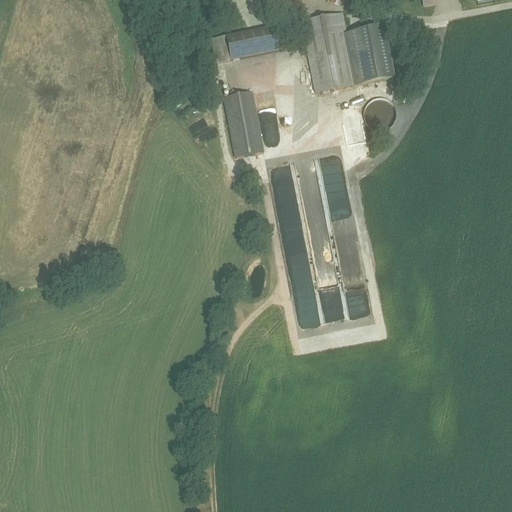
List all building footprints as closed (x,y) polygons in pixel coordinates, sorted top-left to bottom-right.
[(422,0),(425,10),(438,7),(436,0),(422,0)] [(340,19),(298,27),(312,100),(394,85),(384,34),(344,42),(340,19)] [(216,38),(220,65),(281,55),(277,28),(216,38)] [(263,157),(254,98),(228,102),(237,161),(263,157)] [(394,119),(394,117),(393,112),(392,109),(391,106),(388,103),(386,101),(382,100),(379,99),(375,99),(372,99),(368,100),(365,102),(363,104),(360,107),(359,110),(358,114),(357,118),(358,121),(359,125),(360,127),(363,130),(366,132),(370,134),(373,135),(376,135),(380,134),(384,133),(386,132),(389,129),(391,127),(393,123),(394,119)] [(283,117),(307,116),(306,103),(283,104),(283,117)] [(338,121),(322,124),(327,163),(343,161),(338,121)] [(333,183),(346,180),(344,168),(330,171),(333,183)]
